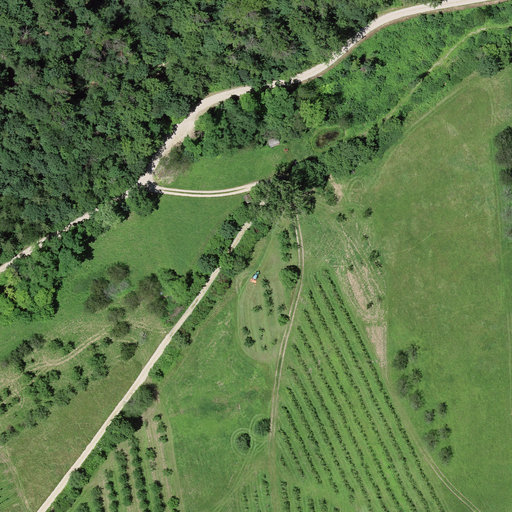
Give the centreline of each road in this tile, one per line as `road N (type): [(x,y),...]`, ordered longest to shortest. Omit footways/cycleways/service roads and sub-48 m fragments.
road 1 (track): [(0,272),(142,184),(194,109),(319,68),(391,15),(465,0)]
road 2 (track): [(271,448),(300,254),(289,193),(274,182),(220,193),(142,184)]
road 3 (track): [(41,511),(266,197),(263,184)]
